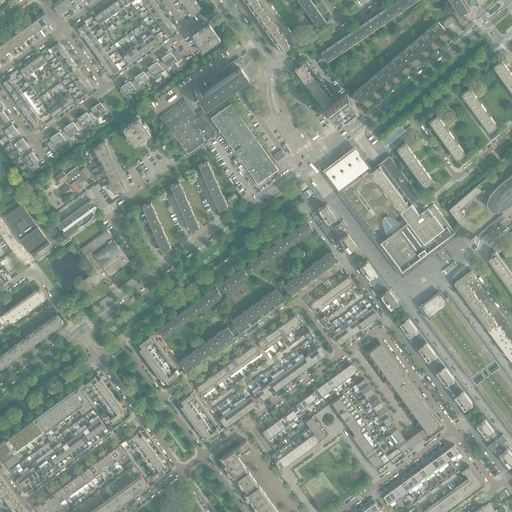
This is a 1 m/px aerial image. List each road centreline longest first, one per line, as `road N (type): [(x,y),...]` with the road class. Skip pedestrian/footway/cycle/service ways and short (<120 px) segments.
road 1 (residential): [(119,340),(305,207)]
road 2 (residential): [(339,355),(377,327),(452,429)]
road 3 (residential): [(297,298),(162,398)]
road 4 (residential): [(141,415),(22,502)]
road 5 (residential): [(411,119),(456,178),(511,130)]
road 6 (tertiary): [(460,37),(353,129)]
road 7 (residential): [(340,511),(452,429)]
road 8 (tertiary): [(152,277),(257,200)]
road 9 (residential): [(0,428),(98,356)]
